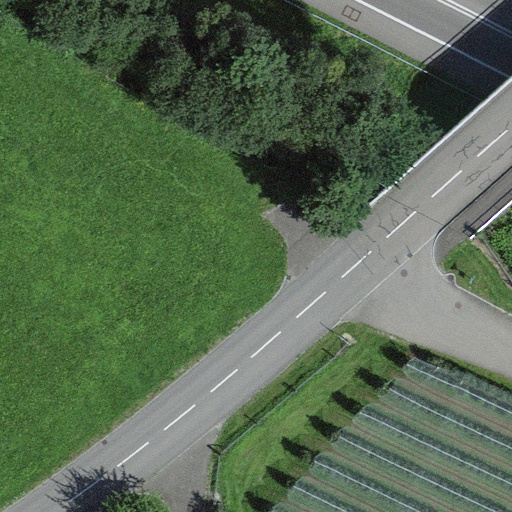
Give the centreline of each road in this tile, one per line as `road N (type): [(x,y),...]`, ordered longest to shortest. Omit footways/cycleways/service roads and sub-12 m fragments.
road 1 (tertiary): [(511,127),(136,454),(55,511)]
road 2 (track): [(352,271),(511,349)]
